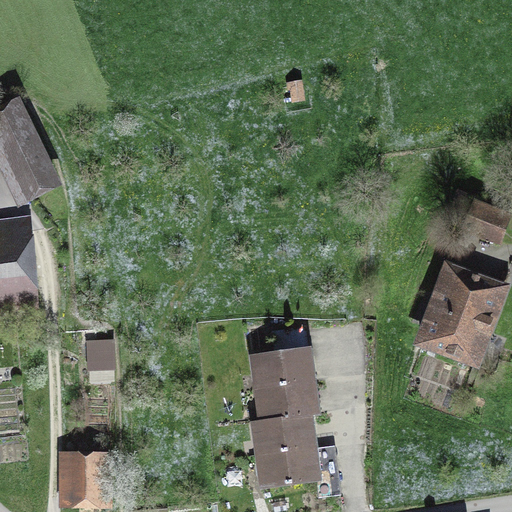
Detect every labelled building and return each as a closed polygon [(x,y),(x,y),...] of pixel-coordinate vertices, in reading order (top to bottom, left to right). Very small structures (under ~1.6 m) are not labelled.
[(0,114),(0,145),(25,198),(55,184),(17,106),(0,114)] [(465,230),(496,240),(505,216),(473,204),(465,230)] [(0,300),(27,298),(20,232),(0,234),(0,300)] [(473,365),(502,289),(451,269),(422,346),(473,365)] [(264,389),(310,383),(303,327),(271,331),(274,354),(254,357),(257,374),(262,373),(264,389)] [(112,343),(89,344),(90,369),(113,368),(112,343)] [(261,407),(266,406),(268,421),(307,416),(314,415),(310,383),(264,389),(259,390),(261,407)] [(311,449),(307,416),(268,421),(256,423),(258,440),(263,439),(265,455),(311,449)] [(311,449),(265,455),(260,456),(262,472),(267,472),(269,487),(316,481),(311,449)] [(72,459),(72,496),(99,496),(100,469),(106,469),(107,459),(72,459)]
